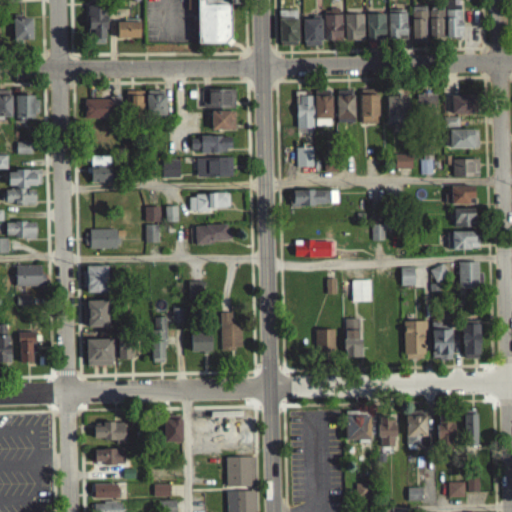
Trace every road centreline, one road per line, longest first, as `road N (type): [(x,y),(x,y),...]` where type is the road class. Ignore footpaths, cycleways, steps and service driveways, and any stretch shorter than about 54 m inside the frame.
road 1 (residential): [(511,379),(0,399)]
road 2 (residential): [(511,511),(497,0)]
road 3 (secondary): [(273,511),(260,0)]
road 4 (residential): [(67,511),(55,0)]
road 5 (residential): [(511,61),(0,67)]
